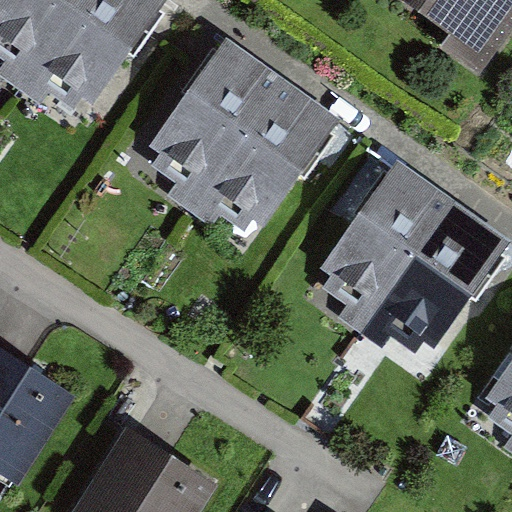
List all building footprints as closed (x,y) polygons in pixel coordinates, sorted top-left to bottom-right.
[(84,0),(0,0),(0,49),(34,74),(84,0)] [(94,114),(170,4),(164,0),(84,0),(34,74),(94,114)] [(511,0),(390,0),(446,34),(437,49),(487,80),(511,40),(511,0)] [(280,84),(223,45),(148,155),(210,197),(280,84)] [(341,125),(280,84),(210,197),(266,236),(341,125)] [(459,210),(398,169),(323,280),(383,321),(459,210)] [(511,246),(459,210),(383,321),(442,361),(511,257),(511,246)] [(0,351),(0,486),(19,499),(77,405),(0,351)] [(511,372),(488,407),(511,423),(511,372)] [(205,511),(220,490),(130,432),(78,511),(205,511)]
